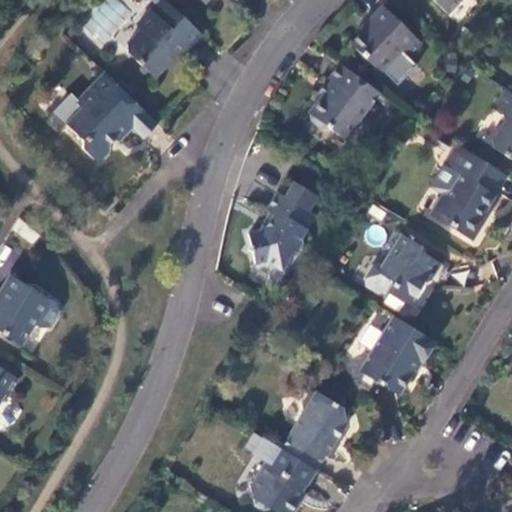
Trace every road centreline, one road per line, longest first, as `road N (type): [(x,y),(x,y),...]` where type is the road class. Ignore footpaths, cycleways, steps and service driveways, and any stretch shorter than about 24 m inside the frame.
road 1 (residential): [(94,511),(170,381),(201,232),(250,92),(322,0)]
road 2 (residential): [(511,308),(362,511)]
